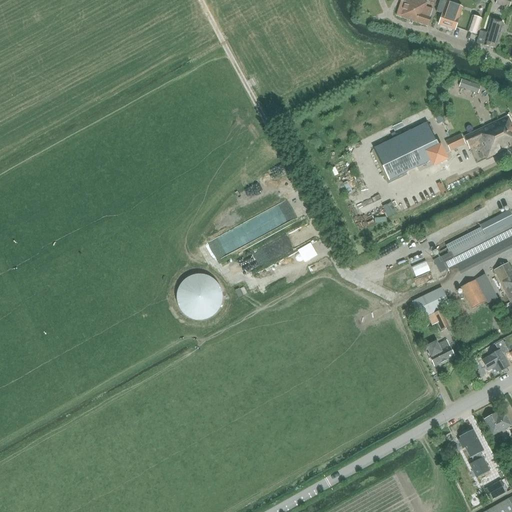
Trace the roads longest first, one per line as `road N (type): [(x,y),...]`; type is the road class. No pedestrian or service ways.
road 1 (track): [(197,0),(344,273),(402,299),(511,255)]
road 2 (tertiary): [(275,511),(511,381)]
road 3 (unclassified): [(511,66),(388,16),(383,0)]
